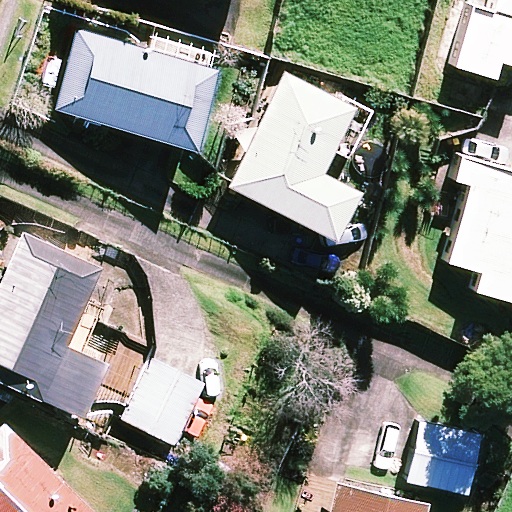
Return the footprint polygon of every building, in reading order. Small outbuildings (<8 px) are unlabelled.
[(511,0),(487,0),(486,6),(469,0),(450,65),(488,76),(493,58),(511,63),(511,0)] [(208,66),(74,29),(52,108),(186,146),(208,66)] [(367,115),(282,73),(226,185),(324,234),(347,187),(312,170),(323,148),(345,159),(367,115)] [(511,165),(482,157),(455,149),(446,179),(463,183),(441,260),(470,269),(465,288),(497,298),(511,302),(511,165)] [(93,264),(15,233),(0,269),(0,382),(76,413),(111,325),(75,310),(93,264)] [(125,422),(192,452),(197,454),(208,431),(180,419),(197,382),(151,362),(143,379),(125,422)] [(472,431),(414,421),(404,480),(461,490),(472,431)] [(90,511),(0,425),(0,511),(90,511)] [(180,465),(148,450),(133,482),(165,497),(180,465)] [(414,511),(417,499),(336,484),(330,511),(414,511)]
